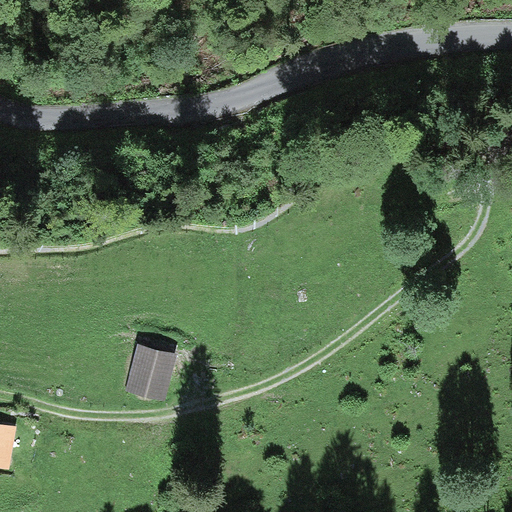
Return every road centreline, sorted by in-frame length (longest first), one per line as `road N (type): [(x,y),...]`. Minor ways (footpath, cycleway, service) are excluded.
road 1 (unclassified): [(0,107),(18,115),(196,109),(336,57),(418,38),(511,34)]
road 2 (unknown): [(421,174),(422,250),(401,337),(282,447),(185,511)]
road 3 (unknown): [(421,174),(348,168),(263,221),(177,220),(110,242),(0,245)]
road 4 (unknown): [(418,38),(421,174)]
